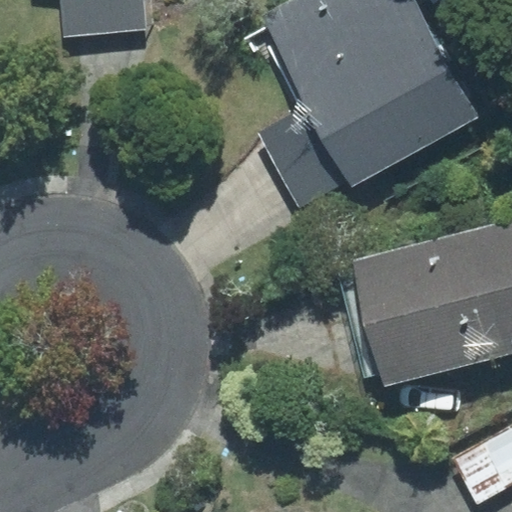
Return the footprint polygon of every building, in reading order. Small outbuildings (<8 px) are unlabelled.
[(60,0),(64,36),(146,28),(143,0),(60,0)] [(287,0),(261,14),(309,104),(349,178),(353,184),(479,117),(415,0),(287,0)] [(259,132),(299,205),(349,178),(309,104),(259,132)] [(511,219),(353,260),(356,272),(340,276),(366,376),(383,372),(386,384),(511,352),(511,219)] [(511,426),(453,457),(476,501),(511,482),(511,426)]
